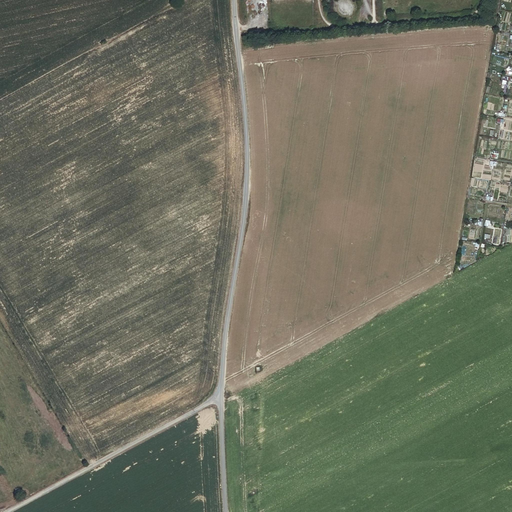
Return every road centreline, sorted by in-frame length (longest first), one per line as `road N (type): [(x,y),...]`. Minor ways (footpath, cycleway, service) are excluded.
road 1 (unclassified): [(234,0),(245,201),(220,397)]
road 2 (unclassified): [(5,511),(220,397)]
